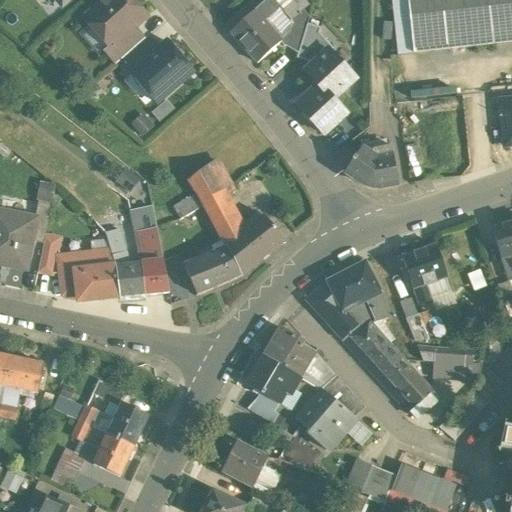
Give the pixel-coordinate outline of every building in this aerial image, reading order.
[(129,0),(105,0),(92,12),(88,12),(84,16),(83,22),(88,28),(92,28),(109,48),(111,50),(134,30),(146,19),(135,6),(133,8),(127,2),(129,0)] [(266,0),(254,11),(263,21),(278,8),(292,24),(303,11),(307,5),(303,0),(266,0)] [(391,0),(398,57),(413,55),(406,0),(391,0)] [(511,0),(406,0),(413,55),(511,44),(511,0)] [(278,8),(263,21),(281,42),(280,43),(284,47),(292,24),(278,8)] [(263,21),(254,11),(230,33),(257,64),(280,43),(281,42),(263,21)] [(303,11),(292,24),(284,47),(285,46),(298,54),(307,24),(308,19),(303,11)] [(320,28),(307,24),(298,54),(296,58),(309,62),(308,62),(311,66),(328,50),(329,52),(332,48),(319,34),(320,28)] [(134,30),(111,50),(109,48),(105,51),(116,64),(120,62),(143,41),(134,30)] [(143,41),(120,62),(132,76),(136,72),(157,51),(147,38),(143,41)] [(167,43),(157,51),(136,72),(132,76),(156,105),(193,74),(167,43)] [(329,52),(328,50),(311,66),(304,72),(318,86),(333,101),(355,80),(329,52)] [(333,101),(318,86),(296,106),(324,135),(346,115),(333,101)] [(511,99),(498,101),(503,147),(511,145),(511,99)] [(391,151),(370,155),(360,149),(344,174),(360,185),(369,189),(381,189),(398,186),(392,151),(391,151)] [(214,162),(187,181),(196,194),(203,205),(205,210),(224,245),(239,237),(238,235),(241,233),(223,199),(234,192),(230,186),(214,162)] [(196,194),(172,209),(179,220),(198,208),(203,205),(196,194)] [(51,206),(38,204),(35,219),(36,219),(32,242),(43,245),(45,238),(51,206)] [(35,219),(0,211),(0,265),(26,271),(32,242),(36,219),(35,219)] [(241,233),(238,235),(239,237),(224,245),(225,249),(240,277),(242,275),(284,243),(263,216),(241,233)] [(112,218),(97,225),(106,233),(116,231),(112,218)] [(511,223),(492,230),(496,243),(499,251),(501,260),(511,256),(511,223)] [(155,229),(144,231),(149,255),(154,258),(155,263),(162,261),(155,229)] [(116,231),(106,233),(108,240),(109,244),(112,258),(123,255),(118,237),(116,231)] [(43,245),(38,272),(52,275),(60,274),(58,258),(60,258),(59,252),(56,251),(58,240),(45,238),(43,245)] [(60,258),(58,258),(60,274),(63,296),(78,301),(119,296),(114,269),(112,258),(109,244),(60,258)] [(435,246),(402,258),(410,280),(413,290),(426,285),(446,279),(435,246)] [(198,260),(184,266),(196,296),(229,282),(240,277),(225,249),(212,254),(198,260)] [(211,250),(196,256),(198,260),(212,254),(211,250)] [(123,255),(112,258),(114,269),(127,267),(123,255)] [(511,256),(501,260),(508,282),(509,282),(511,280),(511,256)] [(155,263),(141,264),(142,266),(144,296),(169,293),(162,261),(155,263)] [(365,262),(325,282),(341,311),(342,311),(352,306),(365,299),(381,291),(365,262)] [(127,267),(114,269),(119,296),(120,298),(144,296),(142,266),(127,267)] [(406,271),(401,272),(404,282),(410,280),(406,271)] [(446,279),(426,285),(431,301),(451,294),(446,279)] [(341,311),(325,282),(306,300),(343,341),(350,335),(358,328),(356,326),(342,311),(341,311)] [(508,282),(497,286),(504,305),(511,302),(511,290),(509,282),(508,282)] [(426,285),(413,290),(419,305),(431,301),(426,285)] [(381,291),(365,299),(376,322),(388,319),(381,291)] [(352,306),(342,311),(346,316),(354,311),(352,306)] [(419,315),(405,320),(414,341),(428,340),(419,315)] [(367,319),(356,326),(358,328),(350,335),(352,337),(359,332),(371,324),(367,319)] [(371,324),(359,332),(362,337),(356,342),(408,400),(409,398),(411,400),(412,400),(417,405),(429,395),(430,393),(377,336),(379,335),(372,325),(371,324)] [(303,342),(280,328),(264,356),(300,378),(315,354),(301,345),(303,342)] [(359,332),(352,337),(355,342),(356,342),(362,337),(359,332)] [(352,337),(350,335),(343,341),(408,413),(410,412),(417,405),(412,400),(411,400),(409,398),(408,400),(356,342),(355,342),(352,337)] [(435,348),(419,347),(418,358),(434,359),(435,348)] [(464,350),(435,348),(434,359),(433,377),(462,379),(463,365),(464,350)] [(472,351),(464,350),(463,365),(471,366),(472,351)] [(335,377),(315,354),(300,378),(321,391),(321,390),(335,377)] [(11,358),(0,356),(0,385),(5,386),(11,358)] [(300,378),(264,356),(246,386),(279,405),(285,395),(289,397),(300,378)] [(43,365),(11,358),(5,386),(21,390),(37,393),(43,365)] [(489,370),(469,394),(484,406),(503,382),(489,370)] [(364,408),(335,377),(321,390),(354,419),(364,408)] [(131,396),(98,381),(93,393),(110,401),(121,407),(122,405),(126,407),(131,396)] [(21,390),(5,386),(1,406),(17,410),(21,390)] [(85,401),(61,389),(52,408),(76,419),(85,401)] [(354,419),(321,390),(321,391),(296,420),(309,431),(306,434),(326,451),(354,419)] [(469,394),(469,393),(440,427),(456,440),(484,406),(469,394)] [(40,406),(50,409),(54,397),(44,394),(40,406)] [(417,405),(410,412),(415,417),(418,419),(436,403),(429,395),(417,405)] [(122,405),(121,407),(110,401),(103,414),(115,420),(107,435),(133,447),(148,417),(126,407),(122,405)] [(17,410),(1,406),(0,409),(0,417),(15,421),(17,410)] [(96,411),(86,406),(79,421),(89,427),(96,411)] [(103,414),(96,411),(89,427),(107,435),(115,420),(103,414)] [(89,427),(79,421),(71,437),(80,442),(82,443),(89,427)] [(292,437),(270,424),(263,437),(285,448),(292,437)] [(107,435),(89,427),(82,443),(80,442),(74,454),(83,458),(94,463),(107,435)] [(511,433),(506,433),(503,448),(511,449),(511,433)] [(133,447),(107,435),(94,463),(93,466),(119,478),(133,447)] [(268,457),(238,443),(223,474),(253,488),(255,483),(262,468),(268,457)] [(74,454),(66,450),(60,462),(79,471),(84,460),(83,459),(83,458),(74,454)] [(447,511),(457,483),(466,487),(470,477),(409,455),(395,492),(447,511)] [(79,471),(60,462),(54,474),(73,483),(79,471)] [(395,477),(371,467),(360,493),(384,503),(395,477)] [(278,475),(262,468),(255,483),(271,491),(278,475)] [(23,481),(8,474),(2,487),(17,494),(23,481)] [(241,511),(243,507),(213,492),(203,511),(241,511)] [(272,511),(274,508),(253,497),(246,511),(249,511),(272,511)] [(74,511),(48,499),(41,511),(74,511)]
